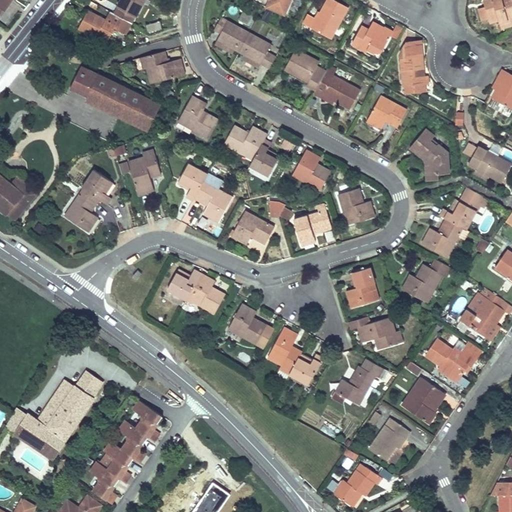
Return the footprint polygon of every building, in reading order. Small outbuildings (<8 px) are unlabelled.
[(0,0),(0,11),(2,10),(4,12),(12,0),(0,0)] [(120,0),(113,13),(123,18),(132,23),(144,2),(141,1),(139,0),(120,0)] [(269,0),(267,6),(285,14),(290,0),(269,0)] [(327,0),(321,12),(312,28),(331,38),(348,7),(336,0),(327,0)] [(511,21),(511,0),(496,0),(494,1),(493,0),(485,0),(484,2),(485,6),(489,18),(490,23),(499,19),(505,24),(511,21)] [(485,6),(478,8),(481,21),(489,18),(485,6)] [(88,10),(78,27),(93,36),(106,42),(115,26),(118,28),(123,18),(113,13),(110,11),(105,19),(88,10)] [(318,10),(309,26),(312,28),(321,12),(318,10)] [(221,33),(217,39),(235,49),(243,54),(261,63),(269,68),(276,57),(267,52),(271,44),(221,17),(214,29),(221,33)] [(511,21),(505,24),(499,19),(501,28),(511,25),(511,21)] [(362,25),(352,43),(367,51),(368,49),(374,52),(381,51),(393,31),(385,26),(384,28),(383,30),(379,28),(380,26),(373,21),(368,29),(362,25)] [(148,34),(162,30),(160,22),(146,25),(148,34)] [(93,36),(92,39),(105,45),(106,42),(93,36)] [(217,39),(214,44),(232,54),(235,49),(217,39)] [(424,76),(421,42),(414,43),(414,41),(406,42),(400,53),(404,86),(406,86),(406,92),(419,91),(419,84),(425,84),(424,76)] [(295,49),(285,68),(308,81),(306,84),(315,89),(323,75),(325,71),(317,66),(319,62),(295,49)] [(165,51),(144,56),(147,68),(151,83),(184,74),(180,58),(167,62),(165,51)] [(243,54),(241,58),(258,68),(261,63),(243,54)] [(95,72),(82,65),(70,88),(87,97),(86,98),(147,129),(156,110),(143,104),(145,98),(98,75),(99,74),(95,72)] [(496,89),(492,97),(498,100),(511,107),(511,74),(503,69),(498,76),(502,79),(496,89)] [(315,89),(313,93),(321,97),(322,93),(335,100),(350,109),(360,91),(332,75),(330,79),(323,75),(315,89)] [(498,76),(493,87),(496,89),(502,79),(498,76)] [(322,93),(321,97),(333,104),(335,100),(322,93)] [(192,95),(179,118),(194,125),(192,129),(207,137),(218,118),(203,110),(207,103),(192,95)] [(380,96),(368,118),(383,126),(386,121),(397,126),(407,110),(380,96)] [(159,105),(145,98),(143,104),(156,110),(159,105)] [(511,107),(498,100),(494,107),(509,115),(511,109),(511,107)] [(455,127),(463,128),(464,114),(456,113),(455,127)] [(179,118),(178,122),(192,129),(194,125),(179,118)] [(368,118),(366,121),(381,129),(383,126),(368,118)] [(234,125),(224,144),(239,152),(241,148),(255,156),(264,138),(267,133),(253,125),(249,133),(234,125)] [(425,129),(410,147),(425,160),(430,164),(431,175),(438,174),(449,173),(448,152),(438,144),(436,146),(430,141),(432,139),(434,136),(425,129)] [(253,160),(250,166),(269,176),(278,159),(266,152),(268,149),(271,142),(264,138),(255,156),(253,160)] [(279,148),(290,153),(294,145),(283,140),(279,148)] [(478,146),(468,164),(502,182),(511,164),(497,156),(496,157),(485,152),(486,151),(478,146)] [(114,147),(107,150),(110,157),(116,155),(114,147)] [(241,148),(239,152),(253,160),(255,156),(241,148)] [(268,149),(266,152),(278,159),(280,155),(268,149)] [(306,149),(295,169),(301,172),(298,178),(320,190),(331,171),(317,163),(321,157),(306,149)] [(143,156),(128,161),(138,195),(154,190),(150,177),(161,174),(154,153),(143,156)] [(425,160),(426,180),(439,179),(438,174),(431,175),(430,164),(425,160)] [(189,163),(179,180),(191,186),(189,190),(186,196),(193,200),(193,198),(195,196),(203,181),(207,172),(189,163)] [(94,169),(82,187),(83,188),(97,197),(100,200),(107,204),(112,198),(106,194),(102,192),(110,180),(94,169)] [(295,169),(292,175),(298,178),(301,172),(295,169)] [(11,183),(0,174),(0,206),(15,219),(37,191),(18,176),(11,183)] [(110,180),(102,192),(106,194),(114,183),(110,180)] [(179,180),(177,183),(189,190),(191,186),(179,180)] [(203,181),(195,196),(209,203),(207,206),(203,214),(218,222),(232,196),(203,181)] [(359,187),(337,194),(345,218),(351,216),(353,222),(374,216),(370,200),(363,202),(359,187)] [(83,188),(64,215),(89,232),(99,217),(91,212),(89,210),(97,197),(83,188)] [(443,208),(439,215),(445,218),(448,220),(463,228),(466,230),(480,205),(484,208),(489,199),(467,188),(460,201),(453,213),(450,211),(443,208)] [(195,196),(193,198),(207,206),(209,203),(195,196)] [(269,196),(269,205),(275,204),(284,208),(288,201),(277,196),(269,196)] [(97,197),(89,210),(91,212),(100,200),(97,197)] [(456,200),(450,211),(453,213),(460,201),(456,200)] [(245,210),(231,236),(246,244),(250,237),(252,234),(266,241),(274,226),(245,210)] [(326,210),(293,220),(301,246),(315,242),(313,234),(312,231),(331,226),(326,210)] [(351,216),(345,218),(347,224),(353,222),(351,216)] [(445,218),(437,232),(440,233),(448,220),(445,218)] [(430,228),(421,243),(447,257),(463,228),(448,220),(440,233),(437,232),(430,228)] [(331,226),(312,231),(313,234),(332,229),(331,226)] [(332,231),(325,233),(327,243),(334,241),(332,231)] [(252,234),(250,237),(265,245),(266,241),(252,234)] [(484,253),(489,242),(480,239),(476,250),(484,253)] [(511,252),(507,249),(495,266),(511,278),(511,252)] [(409,274),(401,288),(421,299),(425,293),(431,296),(442,275),(446,277),(451,268),(437,260),(432,269),(430,267),(423,264),(415,277),(409,274)] [(369,267),(353,272),(358,288),(355,289),(346,291),(351,308),(379,299),(369,267)] [(177,273),(168,290),(186,300),(187,299),(190,292),(201,272),(194,269),(191,276),(189,279),(177,273)] [(179,269),(177,273),(189,279),(191,276),(179,269)] [(137,279),(141,273),(137,270),(133,276),(137,279)] [(201,272),(190,292),(196,296),(193,302),(215,314),(226,294),(212,287),(216,281),(201,272)] [(353,272),(350,273),(355,289),(358,288),(353,272)] [(484,296),(489,290),(483,286),(478,292),(484,296)] [(487,298),(476,315),(470,312),(463,322),(469,325),(483,335),(493,321),(495,323),(505,310),(499,306),(503,300),(489,290),(484,296),(487,298)] [(190,292),(187,299),(193,302),(196,296),(190,292)] [(425,293),(421,299),(427,303),(431,296),(425,293)] [(243,303),(231,323),(237,326),(234,332),(256,344),(267,324),(253,317),(257,311),(243,303)] [(391,317),(357,326),(362,342),(375,338),(378,349),(398,343),(395,332),(391,317)] [(493,321),(483,335),(486,337),(495,323),(493,321)] [(231,323),(228,329),(234,332),(237,326),(231,323)] [(284,327),(267,357),(281,365),(291,370),(298,357),(301,354),(302,351),(292,345),(298,334),(284,327)] [(400,331),(395,332),(398,343),(403,342),(400,331)] [(452,349),(436,338),(425,355),(441,366),(439,369),(456,381),(464,369),(471,359),(474,361),(479,354),(465,345),(460,351),(453,347),(452,349)] [(469,338),(465,345),(479,354),(483,348),(469,338)] [(291,370),(289,374),(308,384),(323,357),(316,353),(313,360),(310,364),(298,357),(291,370)] [(301,354),(298,357),(310,364),(313,360),(301,354)] [(467,371),(474,361),(471,359),(464,369),(467,371)] [(342,378),(335,391),(359,404),(376,375),(378,377),(383,368),(368,360),(363,368),(361,366),(352,384),(349,382),(342,378)] [(422,368),(411,361),(407,367),(417,374),(422,368)] [(281,365),(277,374),(286,379),(289,374),(291,370),(281,365)] [(358,365),(349,382),(352,384),(361,366),(358,365)] [(15,433),(26,440),(37,422),(64,441),(82,416),(93,398),(92,397),(103,382),(87,370),(76,387),(66,379),(37,422),(26,414),(15,433)] [(446,394),(420,377),(402,404),(428,421),(435,410),(428,406),(434,397),(441,401),(446,394)] [(435,410),(441,401),(434,397),(428,406),(435,410)] [(159,414),(139,400),(134,409),(141,414),(142,419),(136,429),(145,435),(148,437),(154,441),(159,434),(153,430),(158,423),(155,420),(159,414)] [(16,407),(5,426),(15,433),(26,414),(27,414),(16,407)] [(376,411),(368,422),(373,425),(381,414),(376,411)] [(390,417),(385,425),(389,427),(394,420),(390,417)] [(385,425),(369,448),(386,460),(395,446),(402,436),(405,438),(410,431),(394,420),(389,427),(385,425)] [(136,429),(125,421),(119,429),(127,435),(128,440),(122,449),(131,456),(134,458),(140,462),(145,454),(139,450),(144,443),(140,441),(145,435),(136,429)] [(26,440),(53,457),(64,441),(37,422),(26,440)] [(402,436),(395,446),(398,449),(405,438),(402,436)] [(101,462),(98,460),(97,462),(116,476),(120,478),(126,482),(131,475),(125,471),(129,465),(126,462),(131,456),(122,449),(111,442),(105,450),(108,452),(101,462)] [(91,471),(99,476),(100,481),(93,490),(112,503),(117,496),(111,491),(115,485),(112,483),(116,476),(97,462),(91,471)] [(344,480),(334,494),(349,504),(359,491),(362,493),(365,495),(374,483),(377,485),(382,477),(367,467),(366,468),(361,463),(348,483),(344,480)] [(511,481),(497,482),(490,494),(498,494),(511,493),(511,481)] [(359,491),(349,504),(353,506),(362,493),(359,491)] [(511,511),(511,493),(498,494),(498,511),(511,511)] [(96,511),(97,511),(93,508),(97,502),(88,495),(79,508),(68,500),(59,511),(96,511)] [(4,511),(0,509),(0,511),(32,511),(35,506),(22,499),(14,511),(4,511)] [(97,511),(102,505),(97,502),(93,508),(97,511)]
